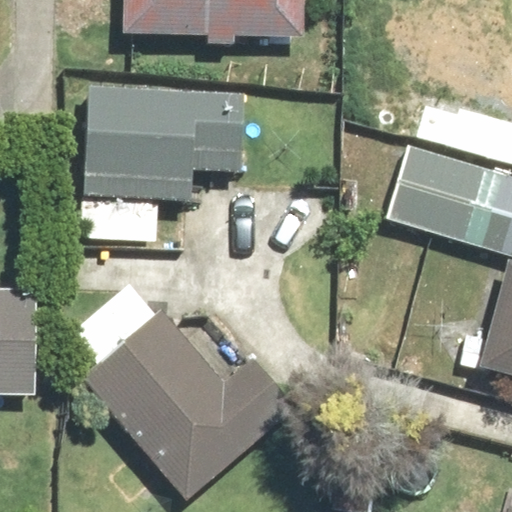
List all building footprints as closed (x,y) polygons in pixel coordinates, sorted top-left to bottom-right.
[(119,0),(118,36),(204,40),(203,48),(235,50),(235,42),(298,45),(299,0),(119,0)] [(162,202),(188,203),(189,177),(254,179),(255,150),(239,150),(241,99),(85,94),(80,242),(160,244),(162,202)] [(505,263),(511,265),(511,183),(407,153),(385,227),(505,263)] [(511,265),(505,263),(476,375),(511,384),(511,265)] [(97,371),(81,384),(175,493),(255,425),(135,286),(70,341),(97,371)] [(33,289),(0,287),(0,397),(31,398),(33,289)]
